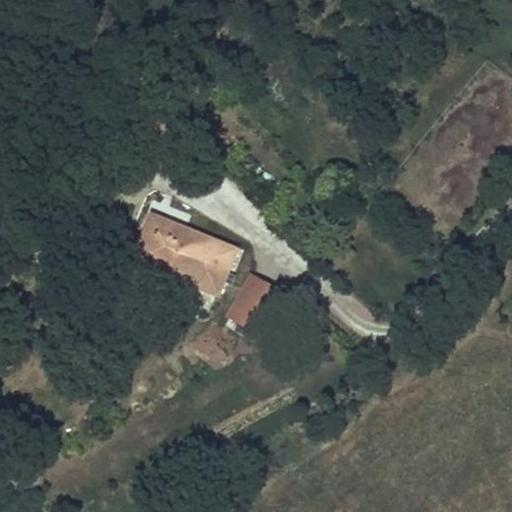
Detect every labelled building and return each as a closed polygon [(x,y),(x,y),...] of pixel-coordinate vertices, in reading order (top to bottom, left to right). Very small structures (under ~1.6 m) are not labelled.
[(149,162),(196,114),(174,93),(128,142),(149,162)] [(113,185),(132,167),(118,154),(100,172),(113,185)] [(227,275),(237,251),(151,217),(133,262),(218,297),(224,283),(229,285),(233,277),(227,275)] [(259,335),(283,296),(252,278),(229,317),(240,324),(249,329),(259,335)] [(249,329),(240,324),(236,331),(245,336),(249,329)]
